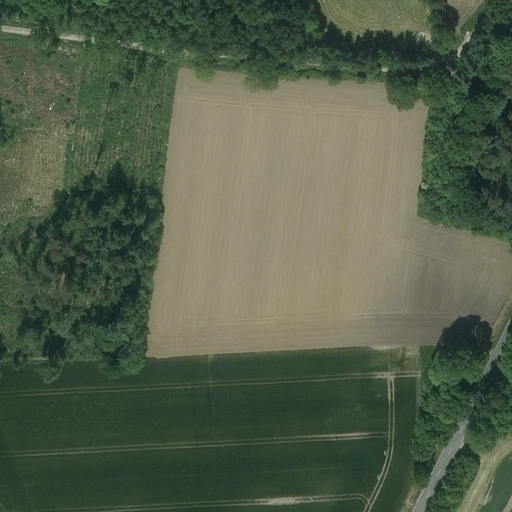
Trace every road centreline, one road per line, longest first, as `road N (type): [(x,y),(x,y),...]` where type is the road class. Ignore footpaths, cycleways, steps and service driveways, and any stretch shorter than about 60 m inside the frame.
road 1 (unclassified): [(500,0),(456,55),(421,67),(0,19)]
road 2 (secondary): [(418,511),(511,328)]
